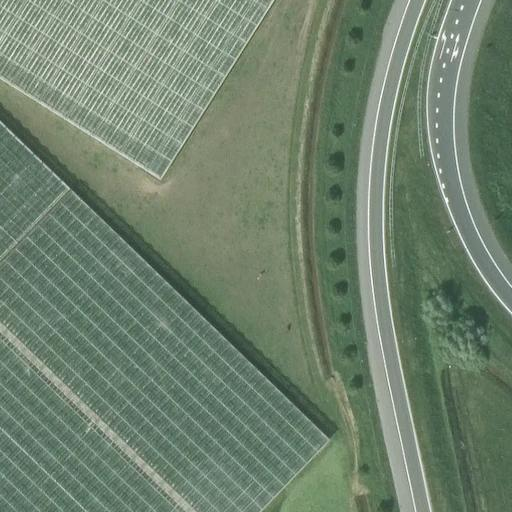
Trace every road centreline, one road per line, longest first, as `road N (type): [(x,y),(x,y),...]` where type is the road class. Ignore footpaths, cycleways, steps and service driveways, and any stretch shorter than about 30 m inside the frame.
road 1 (motorway): [(418,0),(403,31),(387,113),(377,274),(423,511)]
road 2 (motorway): [(511,302),(472,234),(453,170),(447,109),(459,39),(476,0)]
